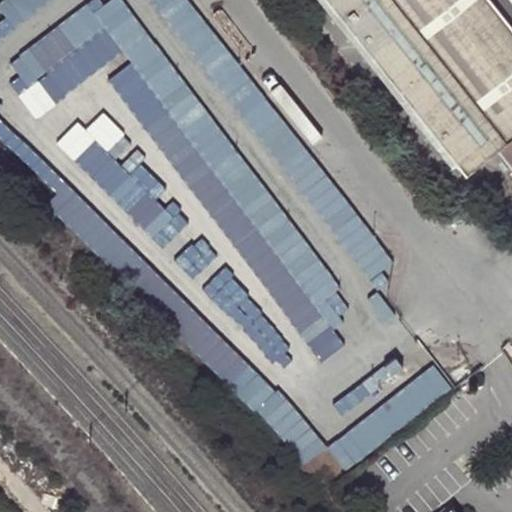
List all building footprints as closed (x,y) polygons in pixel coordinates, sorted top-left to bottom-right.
[(0,35),(46,0),(0,0),(0,10),(5,16),(0,19),(0,35)] [(109,0),(105,3),(102,0),(89,0),(10,60),(27,85),(105,26),(174,118),(333,328),(344,321),(339,314),(348,309),(334,290),(339,286),(120,0),(109,0)] [(393,259),(187,0),(148,0),(378,290),(389,281),(380,269),(393,259)] [(324,0),(463,174),(495,150),(511,171),(511,32),(486,0),(324,0)] [(486,0),(511,32),(511,10),(504,0),(486,0)] [(0,67),(10,60),(0,46),(0,67)] [(170,121),(164,113),(141,130),(148,140),(151,137),(305,341),(303,345),(316,362),(325,354),(313,337),(320,331),(333,349),(342,341),(333,328),(174,118),(170,121)] [(59,166),(70,179),(116,140),(113,136),(124,128),(113,117),(103,126),(105,128),(59,166)] [(134,121),(124,128),(131,138),(141,130),(134,121)] [(0,153),(0,168),(13,182),(21,173),(1,153),(0,153)] [(137,161),(104,195),(161,250),(187,223),(176,212),(179,208),(171,200),(165,206),(156,197),(165,187),(137,161)] [(303,465),(327,446),(279,389),(275,393),(74,193),(79,189),(70,179),(48,201),(57,208),(53,212),(254,413),(259,410),(303,465)] [(192,245),(190,242),(173,260),(191,279),(216,256),(201,237),(192,245)] [(280,337),(223,266),(203,289),(264,354),(270,349),(278,357),(284,351),(277,342),(280,337)] [(395,315),(378,290),(368,299),(386,322),(395,315)] [(392,355),(332,402),(341,414),(401,366),(392,355)] [(431,365),(327,446),(346,470),(450,389),(431,365)] [(472,511),(462,499),(446,511),(472,511)]
